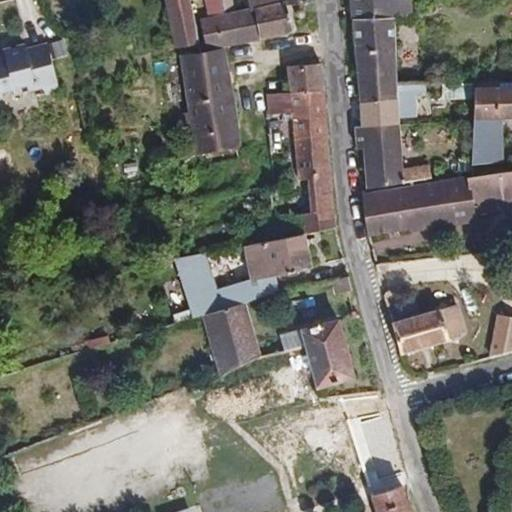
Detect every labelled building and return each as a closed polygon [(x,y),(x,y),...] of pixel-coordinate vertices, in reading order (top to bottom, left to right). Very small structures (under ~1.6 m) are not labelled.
[(163,0),(176,51),(199,45),(188,0),(163,0)] [(228,26),(222,0),(205,0),(213,29),(228,26)] [(248,0),(249,22),(254,23),(256,47),(292,42),(291,20),(318,17),(316,0),(248,0)] [(393,0),(352,0),(361,110),(400,107),(400,99),(393,0)] [(249,22),(228,26),(213,29),(204,30),(208,54),(256,47),(254,23),(249,22)] [(44,91),(58,87),(45,44),(24,47),(23,43),(3,47),(3,53),(0,54),(0,102),(5,102),(3,97),(16,94),(17,98),(44,91)] [(225,56),(202,59),(184,64),(189,106),(185,109),(185,115),(188,121),(194,124),(197,157),(239,153),(225,56)] [(324,99),(321,71),(291,74),(293,101),(324,99)] [(61,104),(58,87),(44,91),(47,108),(61,104)] [(511,119),(511,89),(473,90),(474,99),(473,120),(498,120),(511,119)] [(400,99),(400,107),(418,105),(428,103),(428,97),(400,99)] [(324,99),(293,101),(265,104),(266,119),(295,115),(298,147),(328,144),(324,99)] [(418,105),(400,107),(402,127),(420,126),(418,105)] [(400,107),(361,110),(362,136),(402,133),(402,127),(400,107)] [(498,120),(473,120),(474,134),(498,133),(498,120)] [(402,133),(362,136),(359,136),(359,154),(364,154),(366,196),(430,188),(427,167),(403,167),(402,133)] [(336,238),(328,144),(298,147),(302,186),(309,186),(314,220),(298,223),(302,243),(306,243),(336,238)] [(505,174),(491,185),(496,219),(509,208),(505,174)] [(496,219),(491,185),(362,204),(370,246),(477,231),(477,222),(496,219)] [(306,243),(302,243),(248,253),(258,294),(314,279),(306,243)] [(354,303),(350,288),(333,293),(338,307),(354,303)] [(251,315),(258,313),(253,295),(222,304),(226,320),(251,315)] [(264,369),(251,315),(226,320),(209,325),(225,382),(264,369)] [(511,351),(511,319),(496,317),(488,358),(511,351)] [(461,323),(396,336),(404,365),(451,355),(450,353),(468,349),(461,323)] [(303,355),(319,395),(356,384),(341,331),(285,348),(288,360),(303,355)] [(297,376),(215,396),(224,429),(306,410),(297,376)] [(337,404),(345,438),(386,428),(378,395),(337,404)] [(391,447),(386,428),(345,438),(355,490),(400,475),(391,447)] [(198,511),(283,511),(275,481),(195,501),(198,511)] [(407,511),(403,499),(371,506),(372,511),(407,511)]
